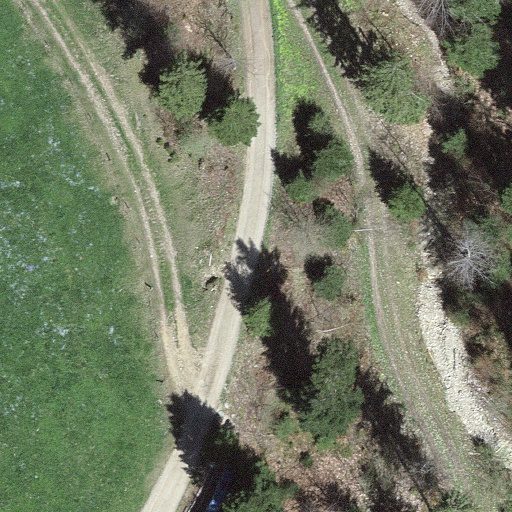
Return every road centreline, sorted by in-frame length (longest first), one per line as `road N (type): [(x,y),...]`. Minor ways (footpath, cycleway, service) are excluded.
road 1 (track): [(168,511),(256,212),(264,72),(256,0)]
road 2 (track): [(75,0),(179,300),(193,442)]
